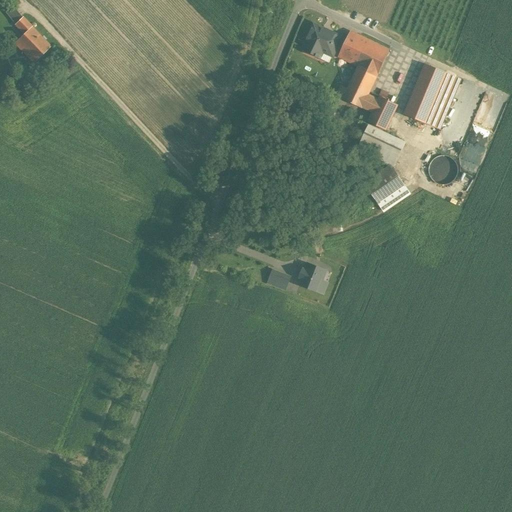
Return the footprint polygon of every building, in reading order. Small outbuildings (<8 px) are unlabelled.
[(51,47),(23,17),(15,24),(24,34),(15,43),(33,63),(51,47)] [(341,38),(314,25),(305,43),(306,43),(303,49),(316,56),(321,59),(323,55),(324,52),(332,57),(336,49),(341,39),(341,38)] [(389,51),(351,33),(347,42),(342,52),(340,56),(358,65),(347,89),(346,88),(340,98),(362,109),(363,108),(372,113),(368,122),(386,130),(398,105),(379,96),(378,99),(368,95),(389,51)] [(342,52),(347,42),(341,39),(336,49),(342,52)] [(7,55),(0,57),(0,74),(10,71),(7,55)] [(461,80),(425,64),(404,115),(440,130),(461,80)] [(405,143),(369,125),(358,149),(394,166),(405,143)] [(452,158),(448,155),(443,154),(438,155),(434,158),(431,162),(429,166),(429,171),(431,176),(434,179),(439,182),(444,183),(448,182),(453,179),(456,175),(457,171),(457,166),(455,161),(452,158)] [(399,180),(389,166),(365,183),(380,205),(406,188),(400,179),(399,180)] [(324,294),(328,281),(323,279),(326,269),(306,263),(303,273),(295,271),(291,284),(324,294)] [(266,285),(286,289),(290,273),(269,269),(266,285)]
